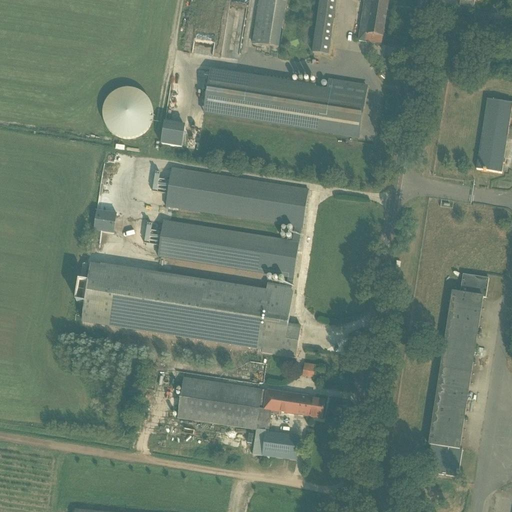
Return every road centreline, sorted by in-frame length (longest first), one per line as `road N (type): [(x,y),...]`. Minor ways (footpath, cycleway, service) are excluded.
road 1 (tertiary): [(345,511),(423,0)]
road 2 (track): [(347,494),(0,438)]
